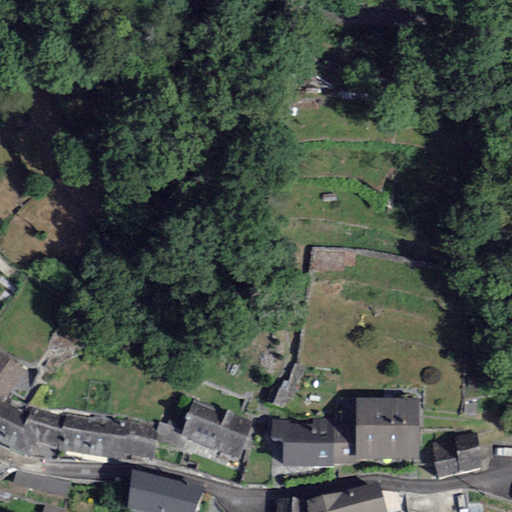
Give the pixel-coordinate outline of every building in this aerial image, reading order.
[(23,367),(0,354),(0,402),(1,401),(23,367)] [(226,412),(193,398),(184,419),(187,420),(183,430),(181,436),(185,437),(211,448),(226,412)] [(356,398),(356,411),(355,458),(418,458),(419,398),(356,398)] [(28,416),(1,401),(0,402),(0,444),(15,453),(53,461),(59,449),(65,420),(31,409),(28,416)] [(332,411),(332,421),(331,463),(355,464),(355,458),(356,411),(332,411)] [(252,422),(226,412),(211,448),(238,458),(252,422)] [(91,421),(66,415),(65,420),(59,449),(125,463),(127,454),(150,459),(153,442),(156,430),(92,416),(91,421)] [(332,421),(272,420),(272,442),(283,442),(283,466),(331,467),(331,463),(332,421)] [(183,430),(158,423),(156,430),(153,442),(181,450),(185,437),(181,436),(183,430)] [(430,442),(434,463),(437,477),(460,473),(483,469),(481,460),(494,457),(492,445),(479,448),(476,434),(453,438),(430,442)] [(71,484),(16,470),(12,484),(67,498),(71,484)] [(193,511),(204,488),(131,470),(127,508),(142,511),(193,511)] [(385,511),(378,482),(306,501),(308,511),(385,511)] [(302,511),(302,499),(277,499),(276,511),(302,511)]
